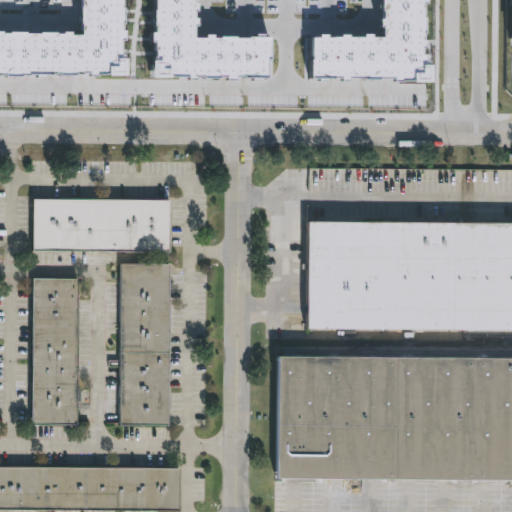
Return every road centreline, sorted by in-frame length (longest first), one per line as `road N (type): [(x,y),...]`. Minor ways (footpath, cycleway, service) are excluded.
road 1 (residential): [(0,130),(511,130)]
road 2 (residential): [(237,511),(242,132)]
road 3 (residential): [(477,131),(480,0)]
road 4 (residential): [(455,0),(453,131)]
